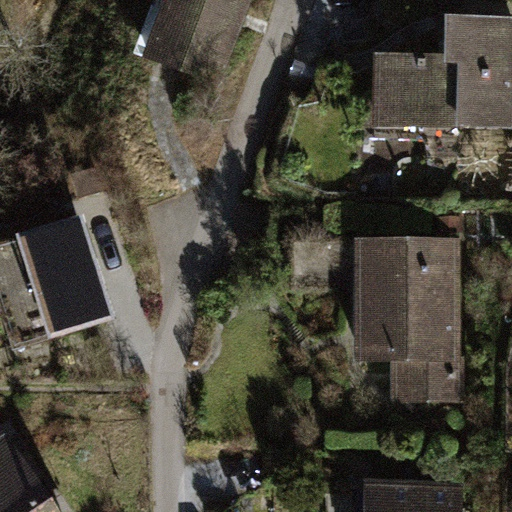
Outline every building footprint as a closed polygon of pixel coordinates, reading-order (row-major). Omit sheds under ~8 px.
[(169,0),(148,61),(219,86),(249,0),(169,0)] [(373,72),(375,143),(511,142),(511,26),(442,28),(442,72),(373,72)] [(98,228),(7,253),(37,351),(129,324),(98,228)] [(354,255),(355,369),(390,368),(390,414),(453,414),(452,255),(354,255)] [(56,511),(14,438),(0,446),(0,511),(56,511)] [(366,498),(366,511),(460,511),(460,497),(366,498)]
